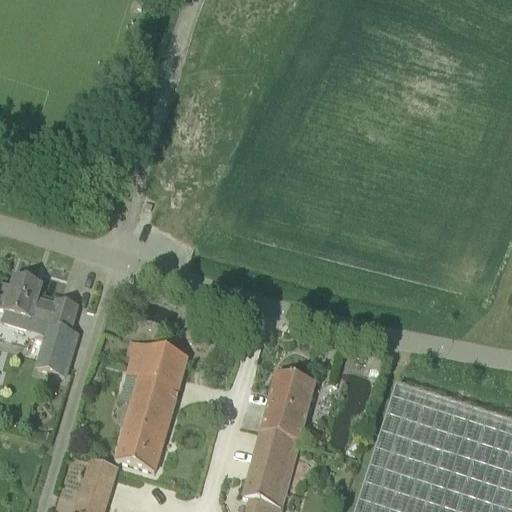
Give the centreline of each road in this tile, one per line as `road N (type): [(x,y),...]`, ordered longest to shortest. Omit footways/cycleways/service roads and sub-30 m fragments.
road 1 (track): [(41,511),(198,0)]
road 2 (unclassified): [(511,363),(265,309),(0,228)]
